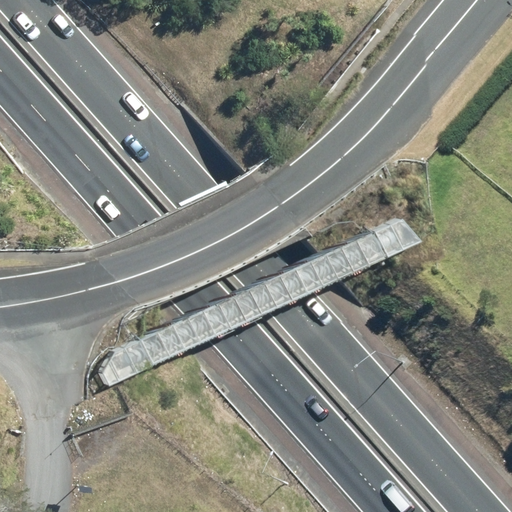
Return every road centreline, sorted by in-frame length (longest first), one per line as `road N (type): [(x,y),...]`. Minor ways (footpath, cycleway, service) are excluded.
road 1 (motorway): [(18,0),(483,511)]
road 2 (secondary): [(0,304),(118,278),(234,229),(367,127),(476,0)]
road 3 (motorway): [(387,511),(0,81)]
